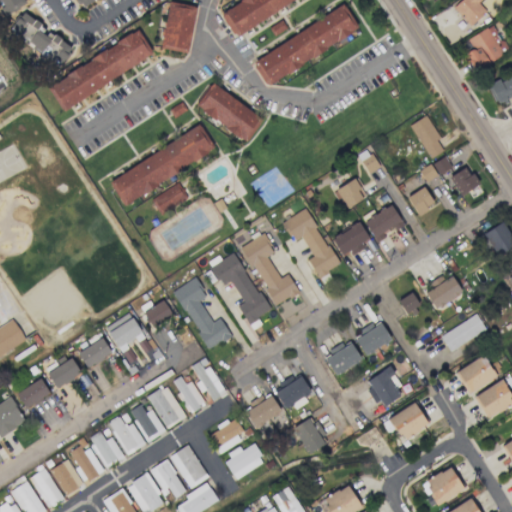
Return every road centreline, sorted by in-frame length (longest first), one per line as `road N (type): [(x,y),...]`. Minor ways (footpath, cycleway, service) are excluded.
road 1 (residential): [(511,194),(234,376)]
road 2 (residential): [(396,0),(511,177)]
road 3 (residential): [(397,511),(386,483),(461,436),(511,509)]
road 4 (residential): [(160,368),(0,472)]
